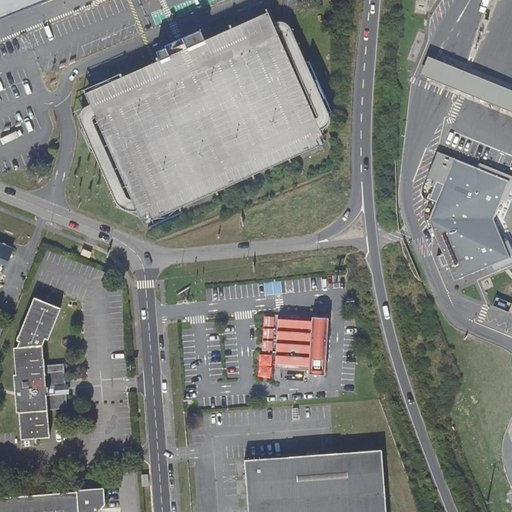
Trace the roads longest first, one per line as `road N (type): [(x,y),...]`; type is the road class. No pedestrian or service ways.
road 1 (secondary): [(371,241),(394,363),(449,511)]
road 2 (unclassified): [(161,511),(139,257)]
road 3 (secondary): [(374,0),(362,172)]
road 4 (unclassified): [(295,246),(139,257)]
road 5 (unclassified): [(139,257),(121,241),(0,191)]
